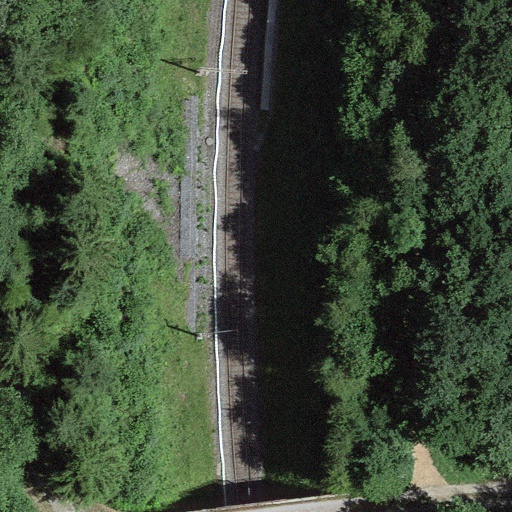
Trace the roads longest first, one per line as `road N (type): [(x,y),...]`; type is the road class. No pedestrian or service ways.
road 1 (track): [(511,499),(332,511)]
road 2 (track): [(0,416),(77,511)]
